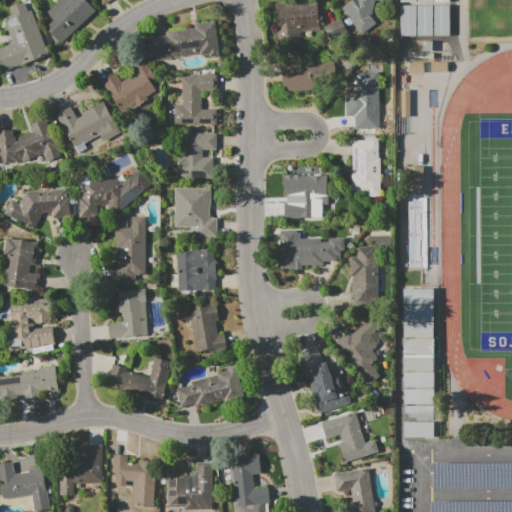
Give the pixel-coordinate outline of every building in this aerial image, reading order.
[(88,0),(98,11),(61,43),(46,26),(53,20),(46,12),(56,3),(53,0),(88,0)] [(276,4),(317,0),(320,30),(300,32),(301,37),(279,39),(276,4)] [(351,0),(375,0),(372,18),(376,23),(363,34),(341,9),(351,0)] [(398,0),(449,0),(450,37),(397,37),(398,0)] [(50,55),(3,73),(0,65),(0,47),(13,43),(4,21),(13,17),(9,8),(26,1),(30,11),(33,10),(50,55)] [(324,27),(332,40),(346,31),(339,18),(324,27)] [(215,21),(220,56),(210,57),(209,54),(199,55),(199,54),(173,57),(174,59),(156,61),(154,37),(168,35),(167,32),(196,28),(195,23),(215,21)] [(102,80),(115,72),(122,82),(135,74),(132,68),(143,61),(161,89),(147,97),(148,99),(138,105),(137,104),(122,113),(102,80)] [(446,62),(434,62),(434,71),(446,71),(446,62)] [(283,91),(282,64),(316,63),(316,90),(283,91)] [(353,71),(380,71),(380,130),(355,130),(355,116),(346,116),(346,92),(353,92),(353,71)] [(183,77),(199,77),(199,75),(216,75),(216,92),(202,92),(202,109),(217,109),(217,124),(175,124),(175,105),(183,105),(183,77)] [(56,114),(71,106),(78,119),(86,114),(85,113),(104,102),(112,116),(111,117),(121,134),(105,143),(100,134),(85,144),(83,141),(75,146),(56,114)] [(18,158),(18,161),(15,161),(15,163),(0,163),(0,129),(14,129),(14,137),(17,137),(17,141),(20,140),(19,137),(33,131),(30,125),(45,118),(61,155),(46,162),(43,153),(23,162),(20,156),(18,158)] [(178,133),(217,133),(217,146),(198,146),(198,160),(213,160),(213,178),(187,178),(187,170),(178,170),(178,133)] [(353,140),(378,140),(378,158),(380,158),(380,196),(367,196),(367,192),(352,192),(352,172),(353,172),(353,140)] [(423,166),(424,186),(407,186),(406,167),(423,166)] [(118,187),(139,169),(152,184),(115,217),(104,204),(98,204),(98,216),(80,217),(80,199),(83,199),(83,180),(118,180),(118,187)] [(317,176),(317,191),(329,191),(329,203),(323,203),(323,217),(284,217),(284,201),(301,201),(301,194),(296,194),(296,176),(317,176)] [(176,188),(211,189),(210,218),(217,218),(217,236),(197,236),(197,227),(176,227),(176,188)] [(43,212),(34,229),(5,214),(12,200),(20,204),(27,191),(67,189),(68,198),(69,198),(70,216),(53,217),(52,212),(43,212)] [(407,200),(409,268),(427,267),(425,200),(407,200)] [(145,275),(136,275),(136,279),(116,279),(116,262),(120,262),(120,252),(116,252),(116,228),(132,228),(132,217),(145,217),(145,275)] [(281,231),(297,231),(297,234),(301,234),(301,239),(322,239),(322,242),(341,242),(341,256),(337,256),(337,261),(322,261),(322,265),(297,265),(297,268),(281,268),(281,231)] [(7,238),(38,243),(35,265),(31,264),(29,273),(40,275),(38,290),(4,285),(8,255),(4,254),(7,238)] [(358,247),(367,247),(367,246),(378,246),(378,302),(353,302),(353,275),(351,275),(351,257),(358,257),(358,247)] [(177,251),(214,250),(214,259),(216,259),(217,279),(215,279),(215,289),(178,289),(178,287),(171,287),(171,274),(177,274),(177,251)] [(405,438),(407,288),(418,288),(435,287),(435,440),(405,438)] [(109,338),(108,323),(122,322),(121,312),(119,313),(119,303),(121,303),(121,299),(118,299),(118,292),(141,290),(141,289),(146,289),(147,302),(146,302),(149,336),(109,338)] [(10,302),(50,298),(52,320),(46,320),(46,322),(35,323),(35,321),(34,321),(34,329),(53,327),(55,345),(9,349),(7,323),(12,322),(10,302)] [(184,309),(217,304),(219,321),(216,322),(218,334),(224,333),(226,347),(196,351),(191,320),(186,321),(184,309)] [(336,342),(349,331),(352,334),(374,317),(382,327),(371,336),(378,346),(372,350),(378,358),(370,365),(379,376),(370,384),(336,342)] [(300,355),(319,349),(323,363),(327,361),(328,364),(331,363),(340,395),(346,393),(350,405),(318,414),(300,355)] [(163,399),(112,387),(117,365),(127,368),(127,372),(150,377),(155,358),(170,361),(168,369),(170,369),(163,399)] [(196,408),(195,404),(181,407),(177,389),(192,385),(191,382),(218,375),(217,373),(228,370),(227,367),(237,364),(245,396),(196,408)] [(0,376),(15,375),(15,372),(41,369),(40,367),(55,366),(58,391),(17,396),(18,398),(0,400),(0,376)] [(321,423),(364,410),(369,425),(360,427),(365,443),(375,440),(379,452),(346,462),(340,443),(344,441),(342,433),(326,438),(321,423)] [(102,445),(102,484),(74,484),(74,495),(60,495),(60,460),(85,460),(85,445),(102,445)] [(236,506),(232,457),(259,454),(261,473),(253,474),(254,489),(268,488),(269,503),(259,504),(259,511),(238,511),(238,506),(236,506)] [(113,455),(128,456),(128,463),(139,464),(139,460),(156,461),(154,508),(132,507),(133,481),(126,481),(126,487),(116,486),(116,473),(112,473),(113,455)] [(31,494),(33,510),(48,509),(43,468),(14,472),(12,462),(0,463),(0,493),(1,498),(31,494)] [(511,462),(432,462),(432,488),(511,488),(511,462)] [(212,463),(212,510),(184,510),(184,506),(168,507),(167,474),(188,474),(188,475),(190,475),(190,472),(196,472),(196,463),(212,463)] [(335,474),(369,469),(375,511),(346,511),(345,502),(352,500),(351,489),(338,491),(335,474)] [(511,511),(511,500),(430,501),(430,511),(511,511)]
